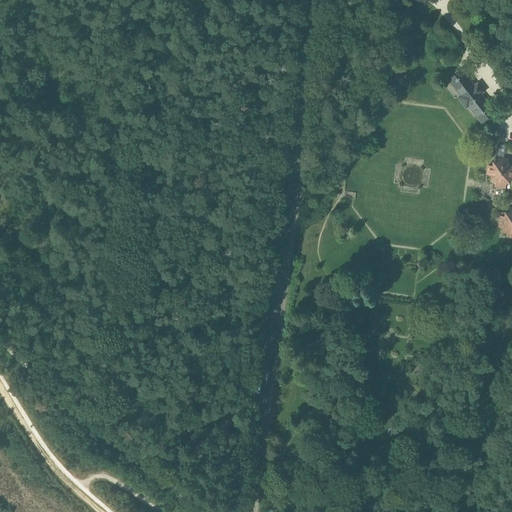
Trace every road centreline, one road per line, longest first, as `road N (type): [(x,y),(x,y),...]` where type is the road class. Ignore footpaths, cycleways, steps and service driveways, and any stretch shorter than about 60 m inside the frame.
road 1 (secondary): [(245,511),(313,0)]
road 2 (unknown): [(0,350),(193,511)]
road 3 (track): [(0,386),(56,471),(102,511)]
